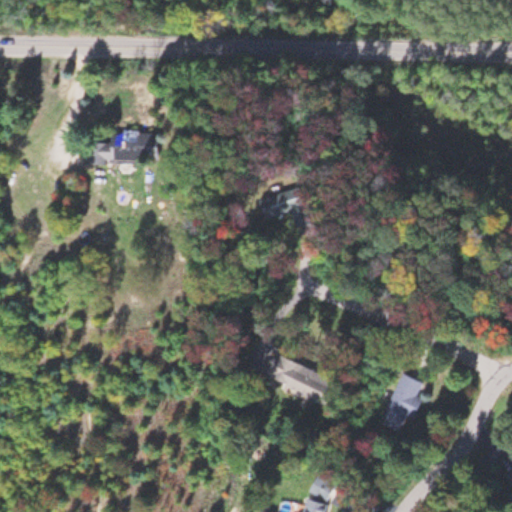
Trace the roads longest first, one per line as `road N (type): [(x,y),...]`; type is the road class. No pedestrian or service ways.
road 1 (residential): [(334,48),(0,46)]
road 2 (residential): [(305,283),(505,378)]
road 3 (residential): [(511,49),(334,48)]
road 4 (residential): [(410,511),(475,438),(496,385),(511,373)]
